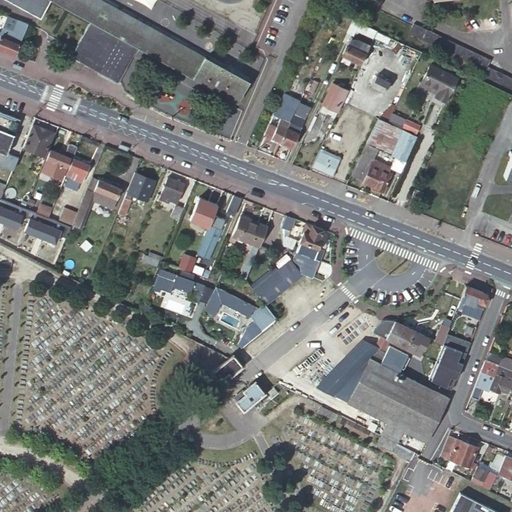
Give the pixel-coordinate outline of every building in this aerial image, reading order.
[(136,47),(236,102),(247,81),(98,0),(50,0),(89,21),(93,23),(80,45),(87,49),(80,62),(116,83),(136,47)] [(337,15),(325,9),(321,17),(334,23),(337,15)] [(348,22),(339,18),(336,24),(345,28),(348,22)] [(354,20),(352,19),(346,32),(354,36),(356,31),(373,39),(376,34),(377,31),(354,20)] [(0,50),(15,56),(27,24),(16,20),(8,41),(0,37),(0,34),(0,33),(0,50)] [(70,56),(80,62),(87,49),(80,45),(93,23),(89,21),(70,56)] [(484,74),(481,81),(511,96),(511,79),(488,68),(490,62),(413,25),(407,39),(484,74)] [(388,39),(376,34),(373,39),(386,45),(388,39)] [(342,57),(360,66),(370,47),(353,39),(348,43),(342,57)] [(428,65),(420,84),(436,92),(435,95),(445,100),(456,79),(428,65)] [(392,73),(379,66),(369,87),(382,93),(392,73)] [(337,112),(347,92),(332,84),(322,105),(337,112)] [(436,92),(420,84),(418,88),(435,95),(436,92)] [(445,100),(435,95),(433,99),(444,104),(445,100)] [(294,111),(298,102),(289,98),(284,107),(294,111)] [(279,142),(291,148),(310,107),(298,102),(294,111),(293,113),(279,142)] [(386,123),(394,106),(390,105),(377,119),(386,123)] [(230,137),(238,110),(226,107),(219,134),(230,137)] [(264,134),(279,142),(293,113),(285,109),(276,126),(269,122),(264,134)] [(416,137),(386,123),(377,119),(365,144),(376,149),(395,158),(404,162),(407,155),(411,146),(416,137)] [(417,126),(402,119),(399,127),(414,133),(417,126)] [(52,132),(31,123),(22,145),(43,154),(52,132)] [(0,137),(0,150),(4,153),(12,134),(3,130),(0,137)] [(71,157),(75,147),(68,144),(64,154),(50,148),(40,171),(62,180),(64,174),(71,157)] [(365,144),(350,177),(361,182),(371,161),(376,149),(365,144)] [(417,148),(411,146),(407,155),(413,157),(417,148)] [(315,156),(336,164),(339,158),(319,149),(315,156)] [(509,157),(502,176),(511,180),(511,153),(508,152),(507,155),(509,157)] [(0,161),(0,164),(12,169),(17,158),(4,153),(0,161)] [(315,156),(309,169),(331,177),(336,164),(315,156)] [(88,164),(71,157),(64,174),(81,181),(88,164)] [(390,169),(399,173),(404,162),(395,158),(390,169)] [(371,161),(361,182),(372,186),(371,188),(381,193),(389,174),(387,173),(389,169),(371,161)] [(134,172),(116,217),(119,218),(120,216),(122,216),(129,200),(128,199),(130,194),(145,200),(153,181),(134,172)] [(159,194),(157,193),(153,201),(161,204),(164,200),(168,202),(169,199),(176,202),(184,183),(167,176),(159,194)] [(93,191),(86,188),(76,212),(71,223),(80,227),(92,200),(112,208),(120,188),(98,179),(93,191)] [(410,198),(418,201),(420,194),(413,191),(410,198)] [(209,223),(216,204),(197,196),(188,219),(207,227),(209,223)] [(39,203),(35,212),(47,216),(50,209),(50,207),(39,203)] [(177,220),(182,208),(175,205),(169,217),(177,220)] [(59,221),(71,226),(71,223),(76,212),(63,207),(58,220),(59,221)] [(50,209),(47,216),(48,217),(54,219),(57,212),(50,209)] [(47,216),(35,212),(31,220),(45,226),(48,217),(47,216)] [(258,246),(266,226),(239,215),(231,235),(258,246)] [(295,218),(286,215),(281,226),(281,227),(290,230),(295,218)] [(45,226),(41,235),(51,240),(59,221),(58,220),(54,219),(48,217),(45,226)] [(33,255),(54,264),(71,226),(59,221),(51,240),(41,235),(33,255)] [(304,230),(296,251),(312,258),(313,258),(313,257),(318,259),(322,250),(316,248),(320,240),(317,238),(321,229),(305,222),(302,229),(304,230)] [(207,227),(196,254),(207,260),(221,228),(209,223),(207,227)] [(147,255),(160,260),(162,256),(149,251),(147,255)] [(291,262),(289,260),(251,289),(262,304),(263,305),(301,275),(310,278),(318,259),(313,257),(313,258),(312,258),(296,251),(291,262)] [(178,267),(189,272),(194,258),(183,253),(178,267)] [(141,261),(157,267),(160,260),(147,255),(144,254),(141,261)] [(199,302),(205,284),(158,267),(152,286),(170,293),(173,286),(188,292),(186,298),(199,302)] [(483,293),(464,285),(456,304),(469,309),(472,303),(482,307),(486,299),(483,293)] [(242,333),(249,340),(274,319),(263,305),(262,304),(253,311),(249,318),(252,321),(245,328),(242,333)] [(187,324),(160,310),(156,319),(183,333),(187,324)] [(369,330),(409,352),(419,334),(392,321),(384,320),(369,330)] [(435,341),(443,343),(449,326),(440,324),(435,341)] [(49,370),(35,387),(39,408),(49,405),(39,416),(56,412),(59,423),(75,420),(67,429),(91,449),(99,440),(95,425),(111,421),(100,376),(100,375),(105,369),(104,364),(97,365),(91,339),(88,343),(86,337),(77,339),(75,329),(55,352),(50,348),(52,355),(54,353),(60,359),(52,361),(57,365),(46,368),(49,370)] [(375,348),(360,340),(317,387),(332,395),(375,348)] [(457,350),(464,353),(468,344),(460,341),(457,350)] [(376,349),(368,358),(445,398),(451,387),(427,374),(431,366),(411,355),(406,364),(376,349)] [(500,356),(486,351),(483,359),(503,367),(505,362),(498,359),(500,356)] [(234,373),(242,367),(232,354),(228,358),(211,371),(217,380),(218,379),(226,373),(229,377),(230,375),(234,373)] [(331,363),(324,355),(310,366),(317,375),(331,363)] [(445,398),(368,358),(334,396),(385,422),(401,430),(423,441),(445,398)] [(509,378),(511,378),(511,370),(503,367),(483,359),(480,367),(494,372),(492,377),(487,388),(495,391),(497,388),(504,391),(509,378)] [(478,371),(484,374),(492,377),(494,372),(480,367),(478,371)] [(478,371),(468,397),(474,399),(484,374),(478,371)] [(231,376),(230,375),(229,377),(226,373),(218,379),(222,384),(231,376)] [(265,396),(263,393),(253,382),(246,388),(241,391),(243,394),(235,401),(234,401),(242,410),(250,403),(253,406),(265,396)] [(276,393),(272,388),(266,393),(269,399),(276,393)] [(334,419),(337,414),(320,405),(317,411),(334,419)] [(368,431),(346,420),(343,426),(365,437),(368,431)] [(401,430),(385,422),(379,433),(396,441),(401,430)] [(409,460),(413,452),(379,435),(375,443),(409,460)] [(446,437),(438,456),(467,467),(474,447),(454,439),(446,437)] [(496,471),(502,458),(494,454),(488,467),(496,471)] [(511,459),(504,456),(497,473),(511,478),(511,459)] [(495,475),(496,471),(488,467),(478,462),(476,466),(495,475)] [(476,466),(471,479),(489,488),(495,475),(476,466)] [(497,511),(460,493),(450,511),(497,511)]
